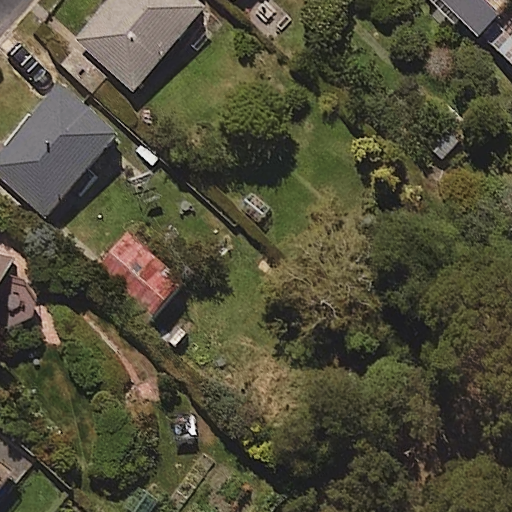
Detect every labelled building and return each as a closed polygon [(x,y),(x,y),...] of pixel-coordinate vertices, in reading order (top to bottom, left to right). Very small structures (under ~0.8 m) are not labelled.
[(210,13),(196,0),(117,0),(79,41),(136,94),(210,13)] [(511,4),(507,0),(446,0),(485,37),(511,7),(511,4)] [(511,26),(494,41),(511,62),(511,26)] [(126,135),(70,83),(0,165),(0,174),(48,219),(126,135)] [(187,285),(131,235),(99,271),(155,321),(187,285)] [(0,326),(1,322),(33,333),(49,284),(17,273),(22,257),(0,249),(0,326)]
